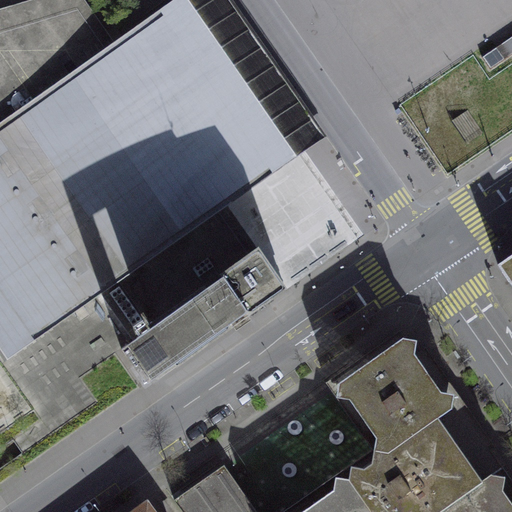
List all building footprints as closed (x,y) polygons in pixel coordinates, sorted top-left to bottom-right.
[(326,136),(231,0),(176,0),(114,43),(83,0),(30,0),(0,9),(0,353),(95,287),(150,365),(159,378),(163,376),(286,289),(246,232),(227,205),(326,136)] [(511,54),(511,36),(482,57),(491,69),(511,54)] [(467,111),(452,121),(467,144),(482,134),(467,111)] [(511,254),(497,265),(511,286),(511,254)] [(326,382),(373,449),(385,452),(387,454),(450,411),(448,409),(462,399),(422,342),(412,349),(399,331),(326,382)] [(495,446),(462,399),(448,409),(450,411),(387,454),(385,452),(373,449),(343,470),(348,477),(350,476),(374,511),(434,511),(501,466),(489,450),(495,446)] [(282,511),(256,511),(224,465),(174,500),(183,511),(374,511),(350,476),(348,477),(343,470),(282,511)] [(511,511),(511,482),(501,466),(434,511),(511,511)]
